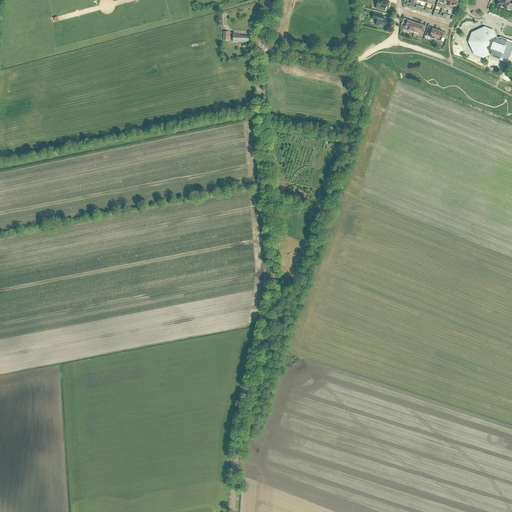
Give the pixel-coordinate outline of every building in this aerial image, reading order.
[(388,6),(389,2),(381,0),(376,0),(375,5),(376,5),(376,9),(385,11),(386,5),(388,6)] [(442,8),(444,0),(437,0),(436,6),(442,8)] [(444,0),(442,8),(441,11),(443,12),(444,9),(448,10),(451,0),(444,0)] [(451,0),(448,10),(452,12),(451,15),(453,15),(457,2),(457,1),(454,0),(454,1),(451,0)] [(508,3),(508,0),(502,0),(502,1),(499,0),(498,0),(497,6),(506,10),(509,3),(508,3)] [(375,25),(385,28),(387,21),(383,19),(384,16),(374,13),(372,19),(376,21),(375,25)] [(409,31),(414,33),(417,24),(411,22),(411,21),(407,20),(405,28),(404,28),(410,30),(409,31)] [(417,24),(414,33),(418,34),(418,33),(420,34),(420,33),(420,32),(423,33),(425,26),(425,27),(417,24)] [(492,58),(499,60),(507,63),(509,59),(510,59),(511,54),(511,41),(500,37),(497,39),(493,31),(484,27),(471,33),(468,42),(474,55),(483,58),(491,54),(492,58)] [(415,36),(402,31),(403,30),(399,28),(397,32),(413,39),(415,36)] [(430,39),(434,40),(437,31),(432,30),(432,29),(429,28),(428,31),(426,36),(430,37),(430,39)] [(437,31),(434,40),(439,41),(439,40),(441,41),(440,41),(441,39),(444,40),(446,33),(446,34),(437,31)] [(248,41),(248,37),(240,36),(240,34),(232,34),(232,42),(246,42),(246,41),(248,41)]
